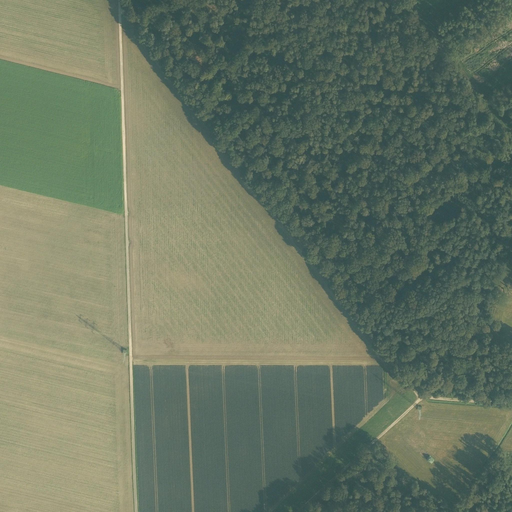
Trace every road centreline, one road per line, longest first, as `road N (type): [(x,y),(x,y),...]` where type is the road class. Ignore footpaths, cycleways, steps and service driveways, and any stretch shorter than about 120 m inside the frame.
road 1 (track): [(120,2),(136,511)]
road 2 (track): [(120,2),(419,399)]
road 3 (track): [(419,399),(490,327),(511,232)]
road 4 (track): [(410,0),(511,134)]
road 5 (track): [(299,511),(419,399)]
